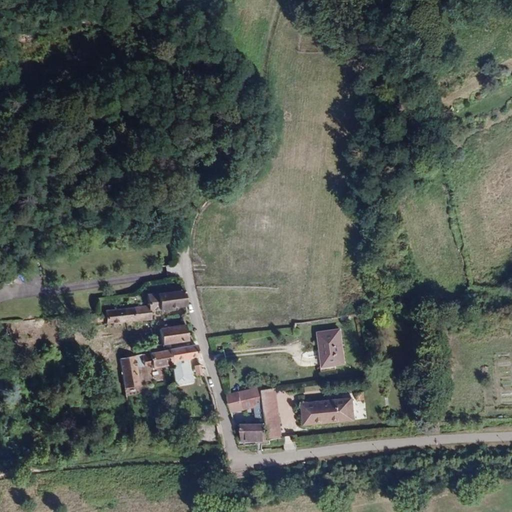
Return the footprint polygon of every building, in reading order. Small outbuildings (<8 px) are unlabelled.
[(192,306),(187,288),(166,292),(169,305),(170,310),(192,306)] [(169,305),(119,313),(121,329),(125,328),(172,320),(170,310),(169,305)] [(106,315),(98,316),(99,326),(115,324),(114,313),(106,315)] [(176,328),(179,343),(199,337),(198,324),(176,328)] [(327,327),(327,357),(327,360),(350,360),(350,327),(327,327)] [(196,360),(206,356),(202,343),(180,349),(137,361),(140,374),(141,382),(154,378),(150,364),(156,362),(157,366),(162,365),(164,371),(185,365),(186,369),(198,366),(196,360)] [(120,356),(121,387),(138,386),(137,356),(120,356)] [(141,382),(142,393),(157,389),(155,384),(154,378),(141,382)] [(228,383),(230,400),(270,401),(270,382),(228,383)] [(270,414),(271,437),(286,437),(285,382),(270,382),(270,401),(270,414)] [(309,398),(309,421),(359,420),(358,397),(309,398)] [(242,436),(271,437),(270,414),(242,413),(242,436)]
